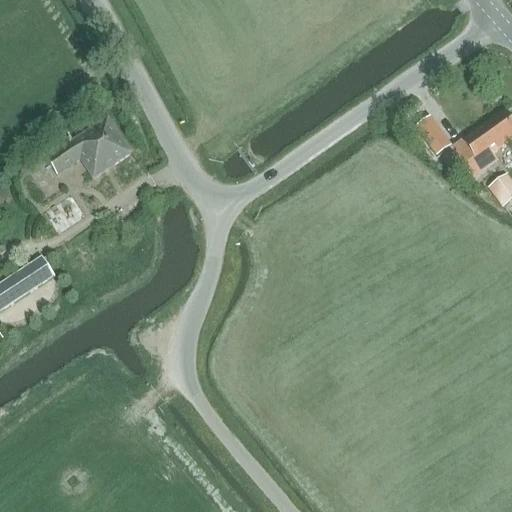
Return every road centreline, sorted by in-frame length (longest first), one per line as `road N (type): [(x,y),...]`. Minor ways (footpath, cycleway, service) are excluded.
road 1 (unclassified): [(290,511),(180,374),(182,337),(215,244),(218,198)]
road 2 (unclassified): [(218,198),(267,180),(496,19)]
road 3 (unclassified): [(90,0),(180,164),(195,187),(218,198)]
road 4 (track): [(180,374),(133,412),(102,391),(71,393),(0,446)]
